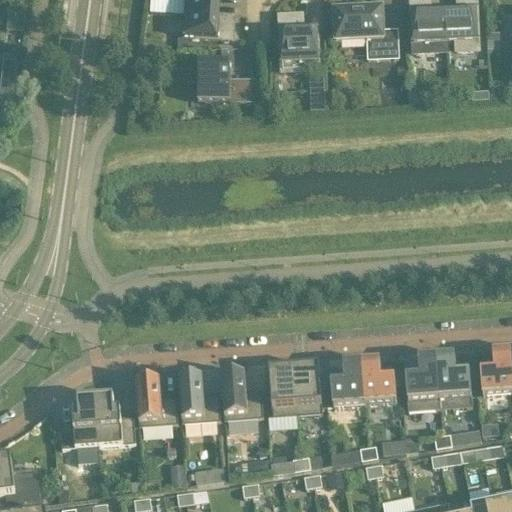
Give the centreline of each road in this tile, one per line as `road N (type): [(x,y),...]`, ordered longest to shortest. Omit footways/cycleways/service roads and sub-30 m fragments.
road 1 (residential): [(0,438),(99,368),(511,333)]
road 2 (tertiary): [(89,0),(58,228)]
road 3 (tertiary): [(0,378),(51,299),(53,250)]
